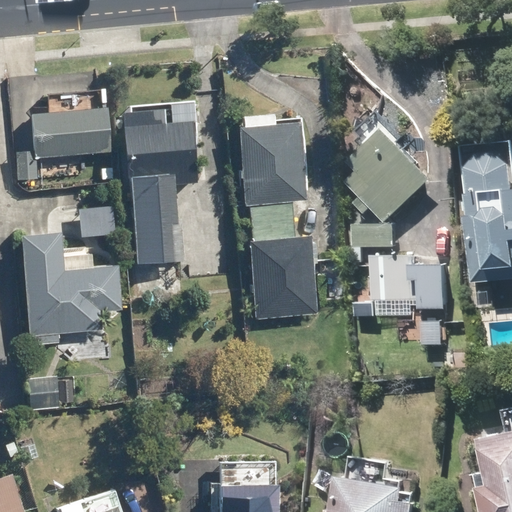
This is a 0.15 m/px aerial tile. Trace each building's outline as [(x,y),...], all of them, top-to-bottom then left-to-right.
[(44,105),(25,107),(29,149),(9,151),(12,179),(32,177),(30,156),(104,149),(100,101),(44,105)] [(131,171),(137,261),(173,259),(170,217),(175,217),(173,180),(195,178),(190,115),(163,117),(162,105),(121,108),(126,172),(131,171)] [(242,110),(242,119),(239,119),(245,201),(250,200),(252,220),(294,217),(292,197),(306,197),(300,115),(273,117),(272,108),(242,110)] [(351,177),(366,193),(358,200),(368,210),(375,203),(389,217),(436,174),(388,123),(353,156),(363,167),(351,177)] [(511,151),(511,136),(459,140),(470,279),(511,275),(511,151)] [(112,166),(95,167),(96,179),(112,178),(112,166)] [(252,220),(253,234),(249,234),(254,316),(316,311),(312,260),(316,260),(314,239),(311,239),(310,230),(295,231),(294,217),(252,220)] [(397,221),(357,221),(358,244),(397,244),(397,221)] [(99,307),(120,305),(116,261),(91,262),(90,249),(61,252),(59,226),(20,229),(29,332),(33,332),(34,342),(58,340),(58,330),(101,327),(99,307)] [(354,261),(369,261),(370,250),(355,249),(354,261)] [(378,250),(377,296),(425,297),(425,303),(451,304),(452,258),(419,257),(420,252),(378,250)] [(453,324),(453,343),(466,342),(466,324),(453,324)] [(55,376),(26,376),(27,408),(57,407),(55,376)] [(71,378),(59,379),(62,402),(73,401),(71,378)] [(487,463),(476,466),(485,511),(511,511),(511,427),(481,434),(487,463)] [(12,441),(5,444),(10,456),(18,453),(12,441)] [(20,447),(25,460),(37,455),(33,443),(20,447)] [(417,511),(421,495),(409,492),(411,480),(344,468),(337,510),(327,509),(326,511),(417,511)] [(23,511),(10,469),(0,472),(0,511),(23,511)] [(213,481),(212,511),(270,511),(270,481),(213,481)] [(121,511),(112,485),(58,502),(61,511),(121,511)]
